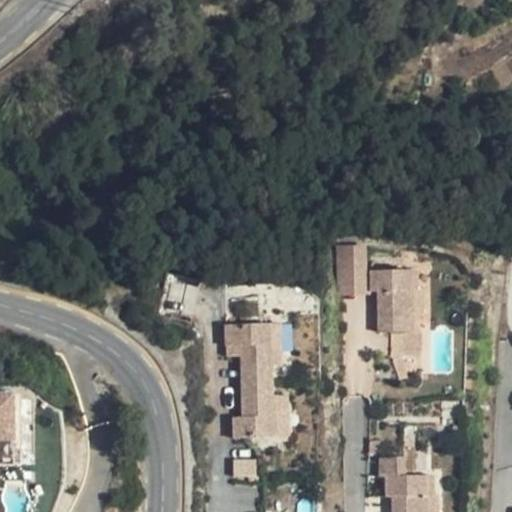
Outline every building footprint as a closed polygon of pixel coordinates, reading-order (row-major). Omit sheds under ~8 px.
[(370,264),(370,283),(378,282),(416,277),(416,262),(370,263),(370,264)] [(370,264),(339,265),(339,285),(370,283),(370,264)] [(411,323),(411,308),(413,282),(416,283),(416,277),(378,282),(378,323),(411,323)] [(423,283),(416,283),(413,282),(411,308),(422,308),(423,283)] [(273,323),(262,324),(264,350),(273,350),(273,323)] [(274,364),(273,350),(264,350),(262,324),(218,324),(219,346),(236,345),(237,380),(265,380),(265,364),(274,364)] [(393,353),(424,353),(424,331),(393,332),(393,353)] [(274,407),(284,406),(283,395),(271,395),(270,379),(265,380),(237,380),(239,415),(229,416),(230,436),(276,435),(274,407)] [(0,429),(10,431),(13,384),(0,383),(0,429)] [(285,435),(284,406),(274,407),(276,435),(285,435)] [(411,451),(382,451),(382,467),(384,467),(411,467),(411,451)] [(391,487),(391,511),(425,511),(427,511),(427,486),(435,486),(433,466),(411,467),(384,467),(384,488),(391,487)] [(439,511),(438,487),(435,486),(427,486),(427,511),(429,511),(439,511)]
